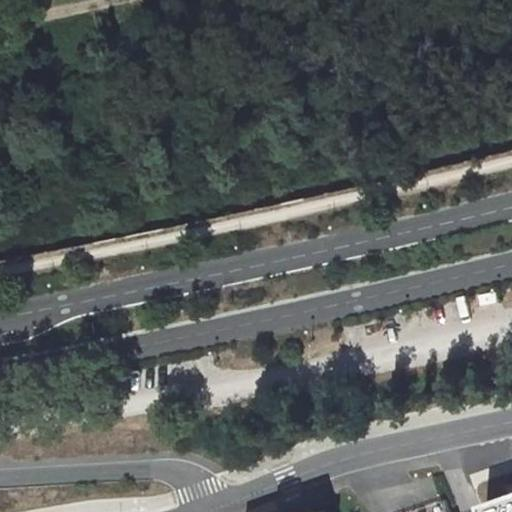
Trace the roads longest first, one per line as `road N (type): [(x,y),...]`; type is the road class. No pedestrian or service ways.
road 1 (primary): [(511,206),(0,321)]
road 2 (primary): [(0,373),(511,262)]
road 3 (unclassified): [(210,510),(344,457),(511,422)]
road 4 (unclassified): [(210,510),(184,474),(0,479)]
